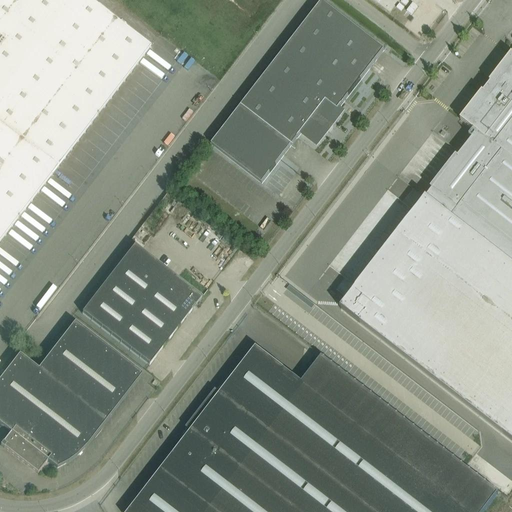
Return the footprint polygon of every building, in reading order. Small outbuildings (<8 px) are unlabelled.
[(0,0),(0,242),(150,48),(88,0),(0,0)] [(262,185),(264,182),(291,147),(294,149),(295,148),(292,146),(301,134),(315,144),(327,132),(331,128),(340,112),(337,111),(384,51),(322,3),(211,146),(262,185)] [(432,191),(341,310),(511,441),(511,55),(489,83),(493,86),(485,95),(482,93),(460,121),(477,134),(458,158),(456,157),(430,190),(432,191)] [(81,313),(149,366),(201,297),(134,245),(81,313)] [(19,355),(0,379),(0,425),(10,433),(0,446),(37,475),(41,469),(47,462),(56,469),(67,463),(76,456),(87,446),(142,375),(74,323),(38,370),(19,355)] [(180,447),(129,511),(483,511),(498,494),(326,361),(306,387),(260,352),(258,355),(253,351),(220,394),(215,391),(190,424),(195,427),(199,431),(184,450),(180,447)]
